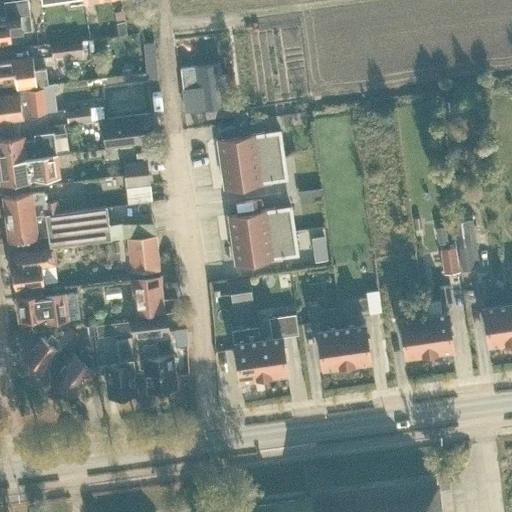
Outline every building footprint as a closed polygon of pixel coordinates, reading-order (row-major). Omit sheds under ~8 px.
[(0,43),(24,41),(23,30),(31,29),(27,0),(3,0),(6,21),(0,21),(0,43)] [(114,11),(116,22),(124,20),(125,20),(123,9),(114,11)] [(124,20),(116,22),(118,34),(126,32),(124,20)] [(83,53),(81,40),(50,44),(52,57),(83,53)] [(18,88),(48,84),(46,69),(35,70),(33,59),(15,62),(14,60),(0,62),(0,84),(17,82),(18,88)] [(204,108),(226,105),(225,100),(221,61),(194,64),(194,65),(180,66),(182,87),(181,87),(184,110),(204,108)] [(22,114),(46,111),(56,110),(54,91),(63,90),(62,83),(44,85),(44,87),(18,90),(18,94),(0,96),(0,120),(22,118),(22,114)] [(225,100),(226,105),(204,108),(205,118),(234,114),(232,99),(225,100)] [(455,112),(454,99),(442,100),(443,114),(455,112)] [(104,118),(102,104),(65,109),(67,123),(92,120),(104,118)] [(140,132),(138,116),(101,121),(104,146),(141,142),(140,132)] [(219,163),(284,154),(280,129),(216,138),(219,163)] [(154,131),(140,132),(141,142),(153,140),(156,140),(154,131)] [(0,160),(56,153),(53,133),(34,135),(34,140),(24,141),(24,136),(0,138),(0,160)] [(137,157),(154,155),(152,143),(135,145),(137,157)] [(0,160),(0,183),(59,177),(56,153),(0,160)] [(287,179),(284,154),(219,163),(223,188),(287,179)] [(123,173),(147,170),(146,158),(122,161),(123,173)] [(147,170),(123,173),(125,187),(149,184),(147,170)] [(4,219),(57,211),(55,199),(45,200),(43,192),(32,193),(2,196),(4,219)] [(230,239),(295,229),(291,205),(227,214),(230,239)] [(47,234),(49,246),(52,246),(124,237),(123,222),(109,224),(106,206),(57,212),(57,211),(4,219),(7,242),(37,238),(37,236),(47,234)] [(295,229),(230,239),(234,263),(299,254),(295,229)] [(460,270),(473,268),(469,230),(456,232),(460,270)] [(437,234),(438,242),(447,241),(446,232),(437,234)] [(154,235),(130,237),(133,271),(158,269),(154,235)] [(54,262),(52,246),(49,246),(42,247),(42,250),(14,254),(15,266),(11,267),(14,289),(43,285),(41,263),(54,262)] [(440,248),(443,273),(458,270),(455,246),(440,248)] [(326,248),(313,249),(315,261),(328,259),(326,248)] [(158,275),(130,278),(133,313),(161,311),(158,275)] [(231,295),(251,292),(249,276),(229,279),(231,295)] [(476,298),(487,297),(485,279),(474,281),(476,298)] [(440,303),(452,302),(449,284),(438,286),(440,303)] [(370,301),(381,301),(381,286),(369,286),(370,301)] [(393,310),(404,309),(402,291),(391,292),(393,310)] [(18,322),(42,319),(43,322),(69,318),(66,292),(15,298),(18,322)] [(358,315),(369,314),(366,296),(355,297),(358,315)] [(511,341),(507,302),(482,305),(487,344),(511,341)] [(310,322),(322,321),(319,303),(308,304),(310,322)] [(423,313),(429,353),(454,349),(448,309),(423,313)] [(167,312),(130,318),(131,333),(132,335),(169,331),(167,312)] [(429,353),(423,313),(398,317),(404,356),(429,353)] [(283,335),(287,335),(284,315),(269,317),(272,335),(282,334),(283,335)] [(129,319),(114,321),(115,333),(131,331),(129,319)] [(341,325),(346,364),(370,361),(365,322),(341,325)] [(80,335),(79,334),(83,334),(83,335),(93,334),(92,324),(67,326),(61,333),(58,330),(52,337),(50,335),(45,341),(40,337),(24,357),(42,371),(58,350),(56,348),(60,343),(69,350),(80,335)] [(346,364),(341,325),(316,329),(322,368),(346,364)] [(238,380),(263,376),(258,337),(256,327),(232,330),(233,341),(238,380)] [(258,337),(263,376),(288,373),(283,335),(282,334),(272,335),(258,337)] [(108,397),(135,393),(132,372),(134,372),(130,337),(115,339),(118,366),(105,368),(108,397)] [(92,356),(86,352),(90,347),(86,343),(76,357),(72,353),(52,378),(74,396),(94,370),(92,356)] [(148,392),(175,388),(170,354),(156,356),(155,344),(142,345),(148,392)] [(311,495),(242,506),(242,511),(439,511),(436,479),(311,495)]
